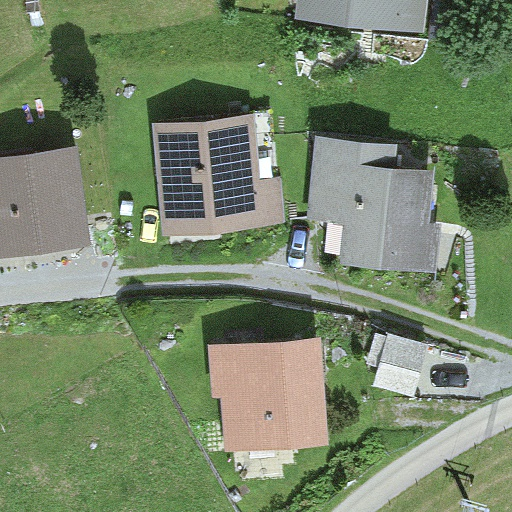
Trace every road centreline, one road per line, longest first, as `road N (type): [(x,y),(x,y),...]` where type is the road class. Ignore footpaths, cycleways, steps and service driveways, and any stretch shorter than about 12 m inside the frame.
road 1 (track): [(511,373),(380,322),(205,282),(0,292)]
road 2 (track): [(511,408),(449,437),(338,511)]
